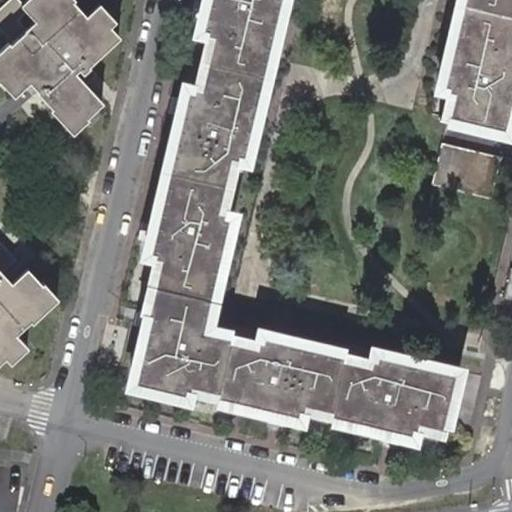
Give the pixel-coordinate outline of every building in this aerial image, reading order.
[(0,97),(9,106),(11,107),(19,98),(32,85),(42,96),(36,102),(52,118),(49,120),(72,142),(88,127),(86,125),(99,110),(87,98),(97,88),(86,76),(115,46),(104,35),(110,29),(93,13),(78,27),(64,12),(66,10),(56,0),(27,0),(25,2),(28,4),(19,13),(14,19),(5,9),(0,14),(0,52),(3,55),(0,58),(0,97)] [(456,370),(374,351),(372,359),(371,366),(344,359),(345,353),(291,340),(257,333),(256,339),(255,349),(228,342),(230,332),(207,326),(234,210),(227,208),(219,206),(224,179),(230,152),(238,153),(247,155),(282,0),(203,0),(196,31),(204,33),(212,35),(205,63),(199,90),(192,89),(183,87),(148,244),(155,247),(162,249),(156,275),(150,302),(129,393),(185,406),(187,396),(188,391),(215,397),(214,403),(282,418),(298,423),(301,413),(303,407),(330,414),(329,420),(412,439),(414,429),(416,423),(434,427),(443,429),(443,427),(468,432),(479,377),(455,372),(456,370)] [(511,0),(459,0),(439,88),(447,90),(454,92),(448,119),(507,133),(511,113),(511,43),(510,43),(511,35),(511,0)] [(212,35),(204,33),(198,62),(205,63),(212,35)] [(205,63),(198,62),(192,89),(199,90),(205,63)] [(30,109),(36,102),(42,96),(32,85),(19,98),(30,109)] [(441,117),(448,119),(454,92),(447,90),(441,117)] [(502,157),(443,143),(433,184),(492,198),(502,157)] [(232,181),(238,153),(230,152),(224,179),(232,181)] [(219,206),(227,208),(232,181),(224,179),(219,206)] [(162,249),(155,247),(149,273),(156,275),(162,249)] [(0,277),(8,268),(0,260),(0,371),(5,366),(13,373),(29,354),(14,341),(30,324),(33,327),(55,304),(38,289),(35,292),(20,278),(6,293),(0,286),(0,277)] [(142,299),(150,302),(156,275),(149,273),(142,299)] [(255,349),(256,339),(230,332),(228,342),(255,349)] [(371,366),(372,359),(345,353),(344,359),(371,366)] [(187,396),(214,403),(215,397),(188,391),(187,396)] [(301,413),(329,420),(330,414),(303,407),(301,413)] [(443,429),(434,427),(416,423),(414,429),(435,435),(441,436),(443,429)]
